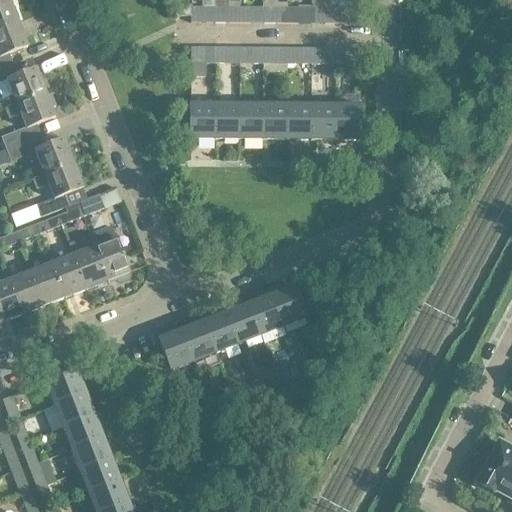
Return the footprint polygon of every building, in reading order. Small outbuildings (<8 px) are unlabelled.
[(7,0),(0,2),(0,29),(17,23),(16,21),(18,21),(14,9),(12,10),(8,0),(7,0)] [(190,20),(190,10),(190,9),(175,9),(175,19),(190,20)] [(190,10),(190,20),(190,26),(214,26),(214,10),(190,10)] [(238,10),(214,10),(214,26),(238,26),(238,10)] [(263,10),(238,10),(238,26),(262,26),(263,10)] [(263,10),(262,26),(287,26),(287,11),(263,10)] [(311,11),(287,11),(287,26),(311,27),(311,11)] [(335,11),(311,11),(311,27),(335,27),(335,11)] [(359,11),(335,11),(335,27),(359,27),(359,11)] [(0,71),(13,66),(9,56),(27,49),(23,39),(25,38),(20,27),(19,27),(17,23),(0,29),(0,71)] [(215,67),(215,50),(190,50),(190,67),(215,67)] [(215,50),(215,67),(239,67),(239,51),(215,50)] [(239,51),(239,67),(263,67),(263,51),(239,51)] [(263,51),(263,67),(287,67),(287,51),(263,51)] [(287,51),(287,67),(311,68),(311,51),(287,51)] [(311,51),(311,68),(335,68),(335,52),(311,51)] [(335,52),(335,68),(359,68),(359,52),(335,52)] [(13,66),(0,71),(0,85),(8,82),(13,96),(2,101),(5,110),(45,94),(44,91),(48,90),(43,78),(39,80),(35,70),(17,77),(13,66)] [(191,91),(202,92),(203,75),(191,74),(191,91)] [(6,150),(40,136),(36,126),(54,119),(51,109),(55,108),(50,96),(46,98),(45,94),(5,110),(9,120),(21,115),(26,129),(2,139),(6,150)] [(214,143),(214,108),(189,108),(189,121),(189,142),(214,143)] [(238,109),(214,108),(214,143),(238,143),(238,109)] [(262,109),(238,109),(238,143),(262,143),(262,109)] [(262,109),(262,143),(286,144),(286,109),(262,109)] [(310,110),(286,109),(286,144),(310,144),(310,110)] [(310,110),(310,144),(334,144),(335,110),(310,110)] [(359,110),(335,110),(334,144),(359,145),(359,110)] [(6,150),(7,151),(11,162),(35,153),(40,166),(28,171),(32,180),(72,164),(71,163),(76,161),(71,150),(67,151),(63,141),(45,148),(40,136),(6,150)] [(72,164),(32,180),(36,190),(48,186),(54,200),(36,207),(41,219),(64,210),(68,209),(68,208),(64,197),(82,190),(78,180),(80,179),(76,168),(74,169),(72,164)] [(83,218),(103,211),(104,210),(104,209),(99,196),(77,205),(83,218)] [(83,218),(77,205),(68,208),(68,209),(64,210),(66,214),(57,217),(61,227),(83,218)] [(40,235),(61,227),(57,217),(36,225),(40,235)] [(36,225),(14,234),(17,244),(40,235),(36,225)] [(109,230),(89,238),(107,284),(115,281),(116,285),(128,280),(127,277),(127,276),(109,230)] [(0,250),(17,244),(14,234),(0,239),(0,250)] [(92,249),(72,257),(85,293),(107,284),(89,238),(87,238),(92,249)] [(85,293),(72,257),(50,265),(64,301),(85,293)] [(50,265),(28,274),(42,310),(64,301),(50,265)] [(42,310),(28,274),(8,282),(22,318),(42,310)] [(8,282),(0,285),(0,326),(22,318),(8,282)] [(292,289),(271,298),(283,331),(305,322),(292,289)] [(283,331),(271,298),(249,306),(261,339),(283,331)] [(261,339),(249,306),(226,315),(239,347),(261,339)] [(226,315),(205,323),(218,356),(239,347),(226,315)] [(205,323),(182,332),(195,364),(218,356),(205,323)] [(195,364),(182,332),(155,342),(168,375),(195,364)] [(321,359),(297,368),(301,378),(326,368),(321,359)] [(301,378),(297,368),(275,377),(279,387),(301,378)] [(51,409),(85,396),(76,373),(43,387),(51,409)] [(279,387),(275,377),(253,385),(257,395),(279,387)] [(257,395),(253,385),(232,394),(236,404),(257,395)] [(236,404),(232,394),(209,402),(213,413),(236,404)] [(85,396),(51,409),(60,431),(93,418),(85,396)] [(10,426),(19,422),(10,399),(1,403),(10,426)] [(213,413),(209,402),(185,411),(189,422),(213,413)] [(93,418),(60,431),(69,453),(102,440),(93,418)] [(19,422),(10,426),(18,447),(27,444),(19,422)] [(2,429),(0,429),(0,450),(1,454),(11,450),(2,429)] [(110,462),(102,440),(69,453),(77,475),(110,462)] [(27,444),(18,447),(27,469),(36,466),(27,444)] [(500,496),(511,474),(511,451),(499,444),(477,485),(494,496),(496,494),(500,496)] [(19,472),(11,450),(1,454),(10,476),(19,472)] [(119,483),(110,462),(77,475),(86,496),(119,483)] [(44,487),(36,466),(27,469),(35,491),(44,487)] [(19,472),(10,476),(18,498),(28,494),(19,472)] [(511,474),(500,496),(510,501),(508,505),(511,507),(511,474)] [(110,511),(128,505),(119,483),(86,496),(91,511),(110,511)] [(45,511),(53,509),(44,487),(35,491),(43,511),(45,511)] [(34,511),(28,494),(18,498),(23,511),(34,511)]
